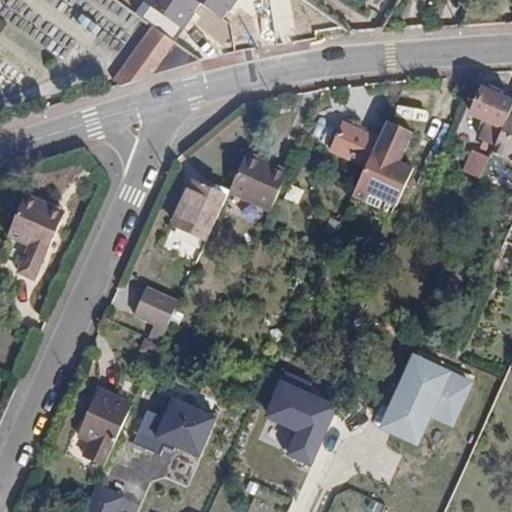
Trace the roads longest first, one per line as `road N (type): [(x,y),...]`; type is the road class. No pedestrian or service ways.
road 1 (residential): [(511,49),(353,59),(163,99)]
road 2 (residential): [(0,490),(141,178)]
